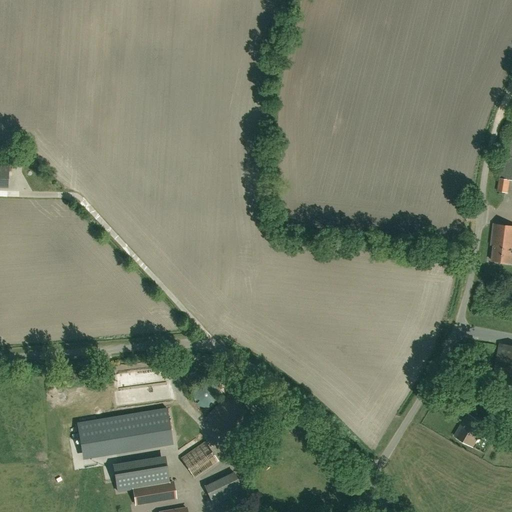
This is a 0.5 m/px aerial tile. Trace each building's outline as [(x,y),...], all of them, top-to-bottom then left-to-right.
[(511,180),(511,142),(507,142),(500,173),(496,191),(507,194),(510,181),(511,180)] [(0,188),(8,188),(9,164),(0,163),(0,188)] [(511,226),(494,224),(491,245),(494,246),(492,261),(511,263),(511,252),(511,226)] [(511,384),(511,345),(500,343),(493,381),(511,384)] [(232,443),(254,419),(231,397),(209,421),(232,443)] [(155,449),(167,444),(152,408),(139,413),(155,449)] [(119,437),(130,431),(120,411),(108,417),(119,437)] [(472,446),(485,424),(468,414),(455,436),(472,446)] [(194,477),(221,463),(215,452),(188,465),(194,477)] [(189,466),(197,461),(194,456),(186,461),(189,466)] [(115,473),(167,465),(166,457),(114,465),(115,473)] [(234,472),(204,486),(213,506),(243,491),(234,472)] [(169,483),(133,489),(136,504),(175,498),(173,482),(169,483)]
